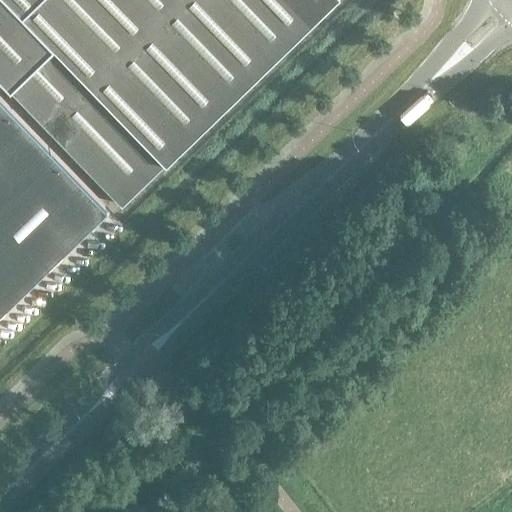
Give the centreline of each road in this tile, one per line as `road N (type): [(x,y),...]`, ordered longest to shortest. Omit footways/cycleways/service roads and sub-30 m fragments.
road 1 (secondary): [(0,497),(381,129)]
road 2 (secondary): [(482,0),(381,129)]
road 3 (secondary): [(381,129),(511,31)]
